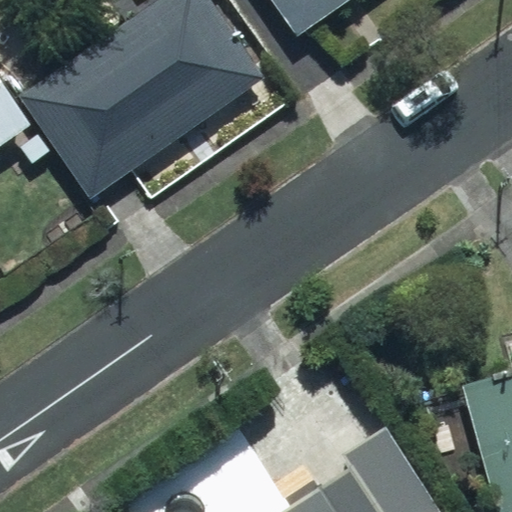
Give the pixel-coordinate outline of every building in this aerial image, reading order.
[(208,0),(164,0),(21,97),(88,196),(274,71),(249,34),(237,42),(208,0)] [(267,0),(297,41),(353,0),(267,0)] [(0,149),(32,126),(0,81),(0,149)] [(511,511),(511,376),(466,387),(495,511),(511,511)] [(234,427),(193,458),(224,500),(266,469),(234,427)] [(345,479),(292,511),(440,511),(389,430),(336,463),(345,479)]
